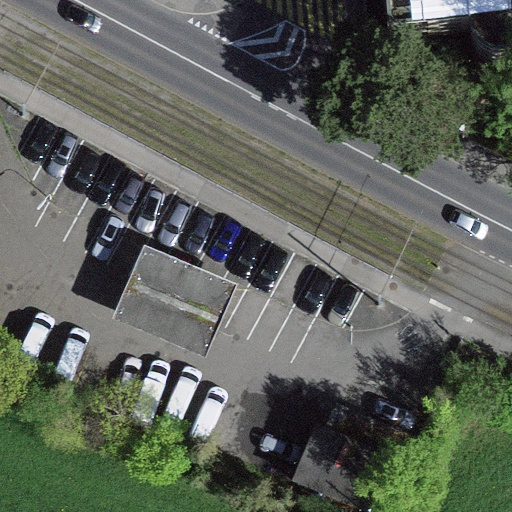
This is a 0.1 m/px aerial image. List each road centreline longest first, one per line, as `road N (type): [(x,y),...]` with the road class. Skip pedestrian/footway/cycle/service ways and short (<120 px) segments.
road 1 (secondary): [(252,94),(511,230)]
road 2 (secondary): [(74,0),(252,94)]
